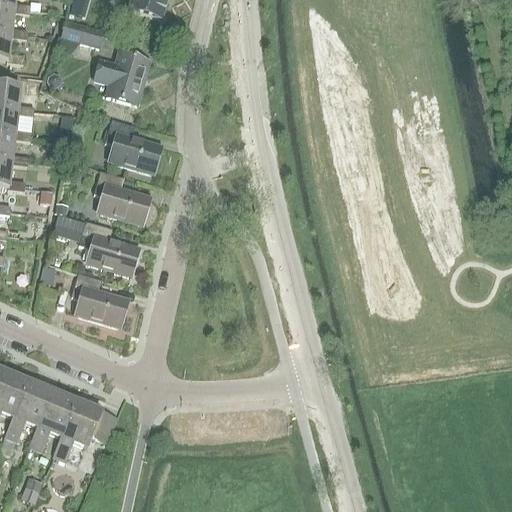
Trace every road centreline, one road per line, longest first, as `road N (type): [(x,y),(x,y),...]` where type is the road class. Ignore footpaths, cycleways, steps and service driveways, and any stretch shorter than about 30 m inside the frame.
road 1 (residential): [(150,386),(195,184),(201,172),(263,151)]
road 2 (unclassified): [(320,380),(263,151)]
road 3 (residential): [(150,386),(203,393),(320,380)]
road 4 (residential): [(150,386),(0,323)]
road 5 (residential): [(263,151),(247,0)]
road 6 (unclassified): [(355,511),(320,380)]
road 7 (residential): [(125,511),(150,386)]
